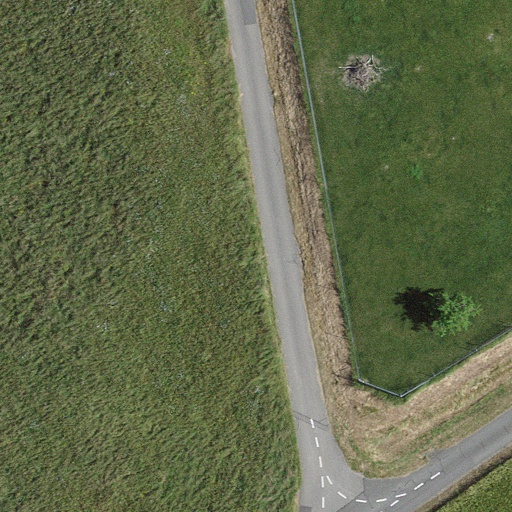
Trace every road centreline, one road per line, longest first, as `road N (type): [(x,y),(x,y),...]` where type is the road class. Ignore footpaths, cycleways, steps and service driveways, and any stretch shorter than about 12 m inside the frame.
road 1 (track): [(331,511),(239,0)]
road 2 (track): [(389,511),(511,428)]
